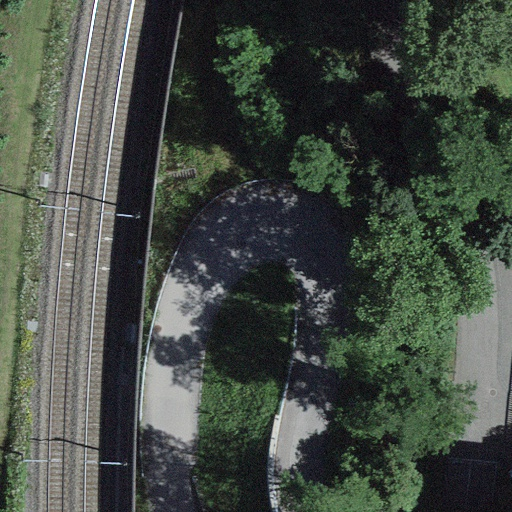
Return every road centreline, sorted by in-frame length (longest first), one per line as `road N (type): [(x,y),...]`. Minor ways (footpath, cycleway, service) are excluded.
road 1 (unclassified): [(173,511),(167,433),(179,322),(209,254),(235,229),(264,221),(308,234),(328,272),(329,323),(300,450),(306,511)]
road 2 (residential): [(384,0),(395,60),(511,338)]
